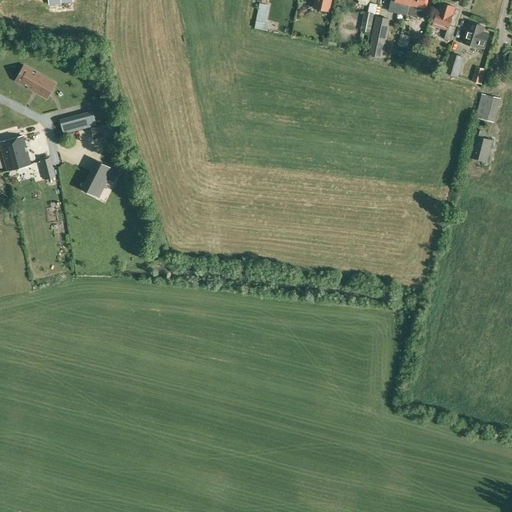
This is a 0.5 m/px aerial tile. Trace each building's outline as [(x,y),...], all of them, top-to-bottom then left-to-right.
[(314,0),(313,8),(329,12),(331,0),(314,0)] [(408,4),(409,0),(395,0),(395,1),(393,9),(400,10),(402,3),(408,4)] [(423,7),(424,0),(409,0),(408,4),(409,4),(406,14),(422,18),(424,7),(423,7)] [(451,41),(455,26),(458,16),(450,13),(452,6),(440,2),(432,26),(446,31),(444,39),(451,41)] [(267,30),(269,21),(266,20),(269,5),(259,3),(255,28),(267,30)] [(375,16),(377,4),(370,3),(368,12),(364,12),(360,30),(361,30),(359,40),(363,41),(364,31),(370,33),(373,16),(375,16)] [(371,39),(367,55),(381,58),(384,42),(385,42),(390,19),(376,16),(371,39)] [(484,48),(489,33),(483,31),(484,26),(469,22),(462,43),(478,48),(478,47),(484,48)] [(419,31),(424,35),(429,27),(425,24),(419,31)] [(413,51),(420,53),(423,43),(423,44),(425,36),(417,34),(415,41),(416,42),(413,51)] [(458,77),(464,57),(449,52),(442,72),(458,77)] [(24,65),(15,81),(46,99),(56,83),(24,65)] [(481,84),(483,76),(475,74),(473,81),(481,84)] [(497,98),(489,96),(489,95),(481,94),(475,118),(494,122),(500,98),(497,98)] [(93,111),(81,114),(85,128),(96,125),(93,111)] [(94,138),(100,137),(97,126),(91,128),(94,138)] [(487,162),(493,140),(482,137),(484,131),(476,128),(468,157),(487,162)] [(0,145),(4,161),(7,172),(31,165),(23,135),(0,141),(0,145)] [(86,147),(74,174),(92,182),(99,164),(104,166),(108,157),(86,147)]
